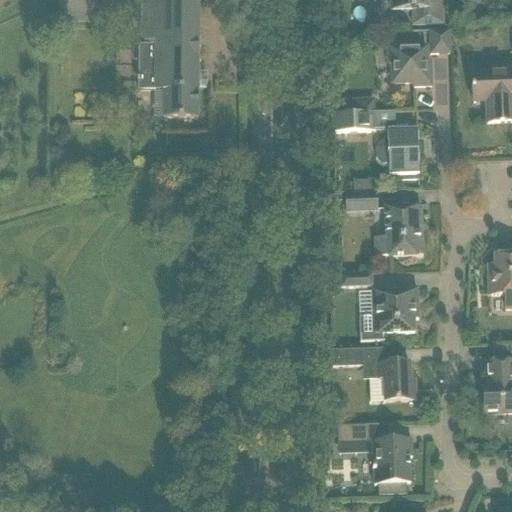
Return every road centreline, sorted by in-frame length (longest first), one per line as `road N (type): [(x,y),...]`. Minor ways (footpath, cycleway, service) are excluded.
road 1 (secondary): [(291,511),(305,175),(302,0)]
road 2 (secondary): [(262,0),(265,173),(251,511)]
road 3 (residential): [(511,481),(449,477),(444,458),(460,233)]
road 4 (residential): [(460,233),(447,210),(443,114)]
